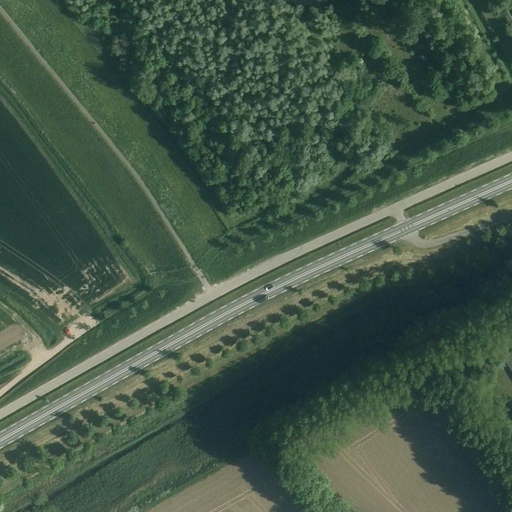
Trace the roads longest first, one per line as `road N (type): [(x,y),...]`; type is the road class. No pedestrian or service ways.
road 1 (primary): [(0,443),(231,310),(511,181)]
road 2 (unclassified): [(0,414),(207,296),(511,158)]
